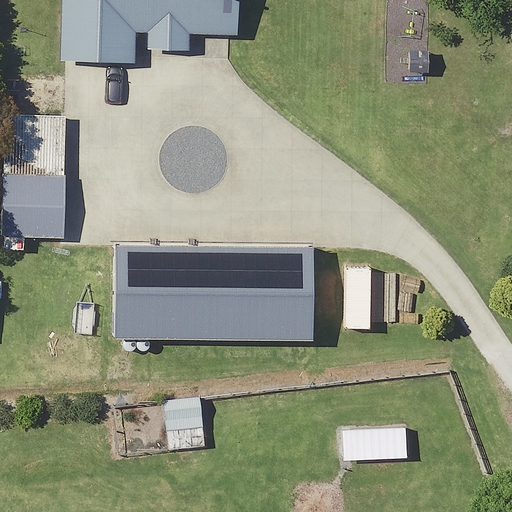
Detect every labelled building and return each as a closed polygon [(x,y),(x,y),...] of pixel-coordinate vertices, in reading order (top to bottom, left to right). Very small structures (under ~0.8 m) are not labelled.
[(134,68),(134,41),(151,42),(151,57),(184,58),(184,38),(233,39),(234,0),(64,0),(63,67),(134,68)] [(4,243),(63,243),(63,162),(64,119),(4,119),(4,243)] [(194,378),(189,348),(152,353),(156,383),(194,378)] [(228,385),(248,382),(245,353),(211,357),(216,395),(229,394),(228,385)] [(61,363),(0,363),(0,394),(61,394),(61,363)] [(202,399),(116,407),(120,454),(206,446),(202,399)] [(95,426),(0,431),(0,490),(99,485),(95,426)] [(338,483),(339,511),(452,511),(451,477),(338,483)]
